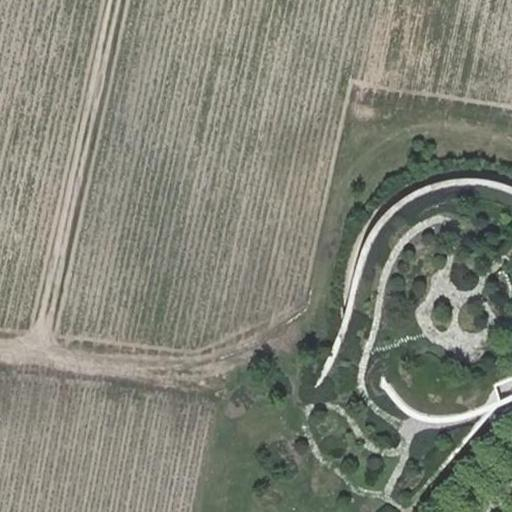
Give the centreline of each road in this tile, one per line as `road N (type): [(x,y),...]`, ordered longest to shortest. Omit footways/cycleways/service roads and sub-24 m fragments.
road 1 (track): [(114,0),(34,355)]
road 2 (track): [(0,349),(225,385)]
